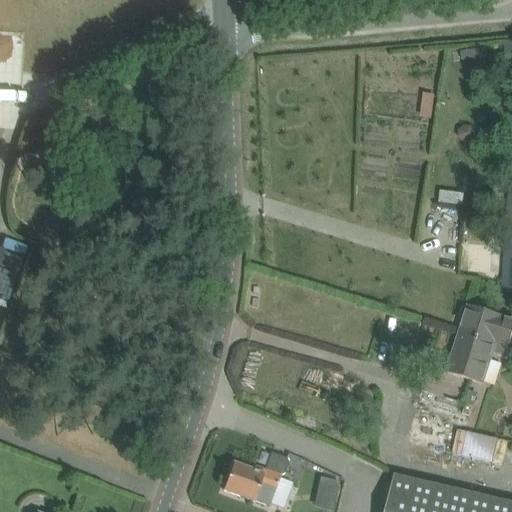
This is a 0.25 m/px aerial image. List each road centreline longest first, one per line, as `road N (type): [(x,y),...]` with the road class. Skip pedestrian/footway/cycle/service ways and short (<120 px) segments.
road 1 (tertiary): [(159,511),(210,372),(234,223),(223,30)]
road 2 (unclassified): [(223,30),(511,19)]
